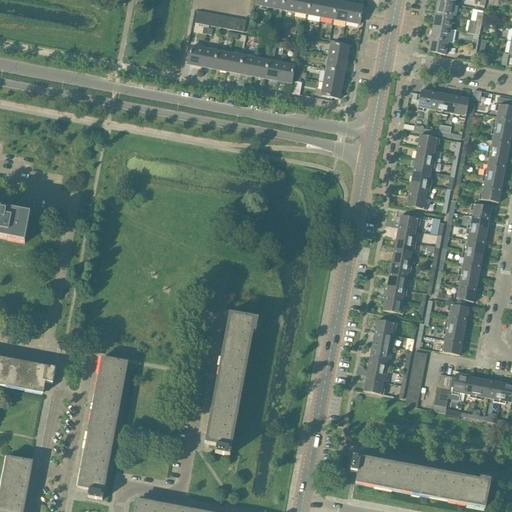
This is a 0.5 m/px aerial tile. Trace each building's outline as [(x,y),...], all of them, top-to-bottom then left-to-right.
[(270,0),(269,8),(282,10),(283,0),(270,0)] [(297,0),(283,0),(282,10),(295,13),(297,0)] [(310,0),(297,0),(295,13),(307,16),(310,0)] [(324,0),(322,0),(310,0),(307,16),(320,18),(324,0)] [(324,0),(320,18),(333,21),(336,3),(324,0)] [(438,2),(435,14),(453,18),(455,5),(438,2)] [(349,5),(336,3),(333,21),(346,23),(349,5)] [(363,8),(349,5),(346,23),(359,26),(363,8)] [(450,30),(453,18),(435,14),(433,27),(450,30)] [(480,32),(481,23),(476,22),(469,21),(467,33),(479,36),(480,32)] [(433,27),(430,40),(448,43),(454,44),(456,31),(450,30),(433,27)] [(445,56),(448,43),(430,40),(428,52),(445,56)] [(331,44),(328,58),(346,61),(349,48),(331,44)] [(188,65),(201,67),(204,50),(191,47),(188,65)] [(204,50),(201,67),(214,70),(217,52),(204,50)] [(214,70),(227,72),(230,55),(217,52),(214,70)] [(239,75),(243,57),(230,55),(227,72),(239,75)] [(239,75),(252,77),(255,60),(243,57),(239,75)] [(328,58),(326,70),(344,74),(346,61),(328,58)] [(255,60),(252,77),(265,79),(268,62),(255,60)] [(265,79),(278,82),(281,65),(268,62),(265,79)] [(294,67),(281,65),(278,82),(291,84),(294,67)] [(326,70),(323,83),(341,87),(344,74),(326,70)] [(341,87),(323,83),(321,97),(339,100),(341,87)] [(425,109),(430,110),(434,93),(421,90),(420,95),(416,95),(415,100),(419,101),(417,111),(424,112),(425,109)] [(434,93),(430,110),(436,111),(435,114),(441,115),(445,95),(434,93)] [(458,97),(445,95),(441,115),(448,116),(448,114),(454,115),(458,97)] [(469,99),(458,97),(454,115),(459,116),(459,119),(465,120),(469,99)] [(498,112),(497,118),(511,120),(511,107),(496,104),(495,111),(498,112)] [(492,128),(511,132),(511,120),(497,118),(496,123),(493,122),(492,128)] [(493,135),(492,141),(510,144),(511,132),(492,128),(490,135),(493,135)] [(420,135),(418,148),(435,151),(436,145),(439,146),(440,139),(420,135)] [(465,136),(463,148),(467,148),(471,149),(472,143),(468,142),(469,137),(465,136)] [(487,152),(508,156),(510,144),(492,141),(491,146),(489,146),(487,152)] [(415,159),(436,163),(437,157),(434,156),(435,151),(418,148),(415,159)] [(489,159),(488,164),(505,168),(508,156),(487,152),(486,158),(489,159)] [(415,159),(413,171),(430,175),(431,169),(434,169),(436,163),(415,159)] [(483,176),(503,180),(505,168),(488,164),(487,170),(484,169),(483,176)] [(411,183),(431,187),(432,181),(429,180),(430,175),(413,171),(411,183)] [(484,182),(483,188),(501,191),(503,180),(483,176),(482,182),(484,182)] [(411,183),(409,195),(426,198),(427,192),(430,193),(431,187),(411,183)] [(501,191),(483,188),(482,194),(480,193),(478,200),(498,204),(501,191)] [(426,198),(409,195),(406,207),(426,211),(428,204),(425,204),(426,198)] [(473,212),(472,217),(489,220),(492,208),(471,204),(470,211),(473,212)] [(0,237),(24,242),(23,244),(25,244),(30,215),(29,215),(29,216),(0,210),(0,209),(0,237)] [(399,229),(416,232),(417,226),(420,227),(421,220),(401,216),(399,229)] [(489,220),(472,217),(471,223),(468,222),(467,228),(487,232),(489,220)] [(469,235),(467,241),(485,244),(487,232),(467,228),(466,234),(469,235)] [(396,240),(416,244),(418,238),(415,237),(416,232),(399,229),(396,240)] [(396,240),(394,252),(411,256),(413,250),(415,250),(416,244),(396,240)] [(485,244),(467,241),(466,246),(463,246),(462,252),(483,256),(485,244)] [(392,264),(412,268),(413,262),(410,261),(411,256),(394,252),(392,264)] [(464,259),(463,265),(480,268),(483,256),(462,252),(461,258),(464,259)] [(392,264),(390,276),(407,279),(408,274),(411,274),(412,268),(392,264)] [(480,268),(463,265),(462,270),(459,270),(458,276),(478,279),(480,268)] [(387,288),(407,292),(409,285),(406,285),(407,279),(390,276),(387,288)] [(460,282),(459,288),(476,291),(478,279),(458,276),(457,282),(460,282)] [(387,288),(385,300),(402,303),(404,297),(406,298),(407,292),(387,288)] [(476,291),(459,288),(458,294),(455,293),(453,300),(474,303),(476,291)] [(383,311),(384,312),(403,315),(404,309),(401,308),(402,303),(385,300),(383,311)] [(450,312),(449,318),(466,321),(469,309),(448,305),(447,311),(450,312)] [(216,447),(215,454),(230,457),(231,451),(228,451),(251,332),(256,333),(258,320),(231,314),(206,445),(216,447)] [(464,333),(466,321),(449,318),(448,323),(445,323),(444,329),(464,333)] [(375,333),(392,336),(393,331),(396,331),(397,325),(377,321),(375,333)] [(445,335),(444,341),(462,344),(464,333),(444,329),(443,335),(445,335)] [(375,333),(373,345),(393,349),(394,342),(391,342),(392,336),(375,333)] [(462,344),(444,341),(443,347),(441,346),(439,353),(459,357),(462,344)] [(393,349),(373,345),(370,357),(388,360),(389,354),(392,355),(393,349)] [(415,352),(414,358),(426,361),(427,354),(415,352)] [(368,368),(384,371),(388,372),(389,366),(387,365),(388,360),(370,357),(368,368)] [(89,491),(87,498),(102,501),(103,496),(101,496),(126,363),(103,358),(78,489),(89,491)] [(414,358),(413,364),(425,367),(426,361),(414,358)] [(50,371),(38,369),(0,361),(0,385),(44,393),(46,383),(53,384),(56,369),(51,368),(50,371)] [(413,364),(411,370),(424,373),(425,367),(413,364)] [(368,368),(366,380),(383,383),(384,378),(387,378),(388,372),(384,371),(368,368)] [(411,370),(410,377),(423,379),(424,373),(411,370)] [(440,375),(439,382),(451,384),(452,378),(440,375)] [(464,395),(468,377),(455,375),(451,395),(458,396),(459,394),(464,395)] [(410,377),(409,383),(421,385),(423,379),(410,377)] [(479,380),(468,377),(464,395),(470,396),(470,398),(476,400),(479,380)] [(383,383),(366,380),(363,392),(384,396),(385,389),(382,389),(383,383)] [(488,399),(491,382),(479,380),(476,400),(482,401),(482,398),(488,399)] [(439,382),(437,388),(450,390),(451,384),(439,382)] [(503,384),(491,382),(488,399),(494,400),(493,403),(499,404),(503,384)] [(409,383),(408,389),(420,391),(421,385),(409,383)] [(511,404),(511,401),(511,385),(503,384),(499,404),(505,405),(506,402),(511,404)] [(408,389),(407,395),(419,397),(420,391),(408,389)] [(436,394),(435,400),(447,402),(449,396),(436,394)] [(407,395),(406,401),(418,403),(419,397),(407,395)] [(435,400),(434,406),(446,408),(447,402),(435,400)] [(417,409),(418,403),(406,401),(405,407),(417,409)] [(433,412),(445,414),(446,410),(446,408),(434,406),(433,412)] [(459,420),(460,418),(461,413),(446,410),(445,414),(444,418),(459,420)] [(479,483),(369,462),(358,460),(358,458),(353,457),(350,472),(357,473),(355,483),(486,508),(491,480),(480,478),(479,483)] [(0,500),(0,511),(21,511),(31,462),(8,458),(0,500)] [(184,511),(135,503),(133,511),(184,511)]
